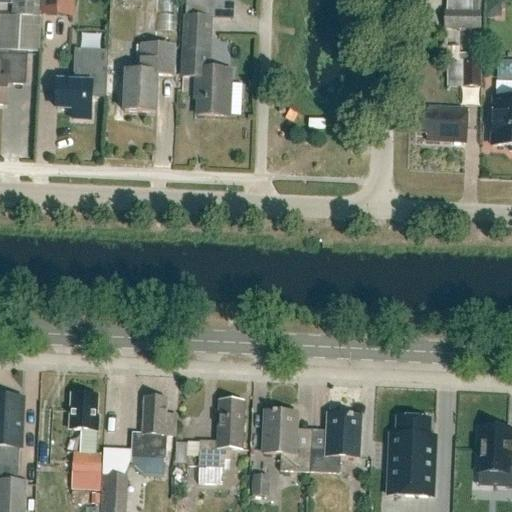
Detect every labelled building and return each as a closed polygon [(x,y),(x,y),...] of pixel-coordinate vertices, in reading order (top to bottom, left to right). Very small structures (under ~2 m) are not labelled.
[(38,19),(38,0),(11,0),(11,17),(38,19)] [(44,0),(43,16),(72,17),(72,0),(44,0)] [(158,0),(158,17),(171,17),(170,0),(158,0)] [(495,18),(500,13),(501,5),(487,5),(487,18),(495,18)] [(479,30),(480,12),(443,12),(443,29),(479,30)] [(196,92),(199,93),(198,117),(229,119),(231,73),(208,71),(211,21),(186,19),(183,78),(197,79),(196,92)] [(174,78),(175,49),(143,48),(142,75),(126,74),(124,113),(156,115),(158,77),(174,78)] [(57,110),(74,111),(73,121),(91,122),(92,99),(107,100),(108,70),(106,70),(107,54),(76,52),(74,85),(58,84),(57,110)] [(26,86),(27,57),(0,55),(0,107),(7,108),(8,86),(26,86)] [(462,88),(479,88),(479,62),(462,62),(462,88)] [(511,100),(494,100),(492,148),(505,149),(510,153),(511,153),(511,100)] [(464,143),(466,112),(430,110),(430,115),(423,115),(422,134),(429,134),(429,142),(464,143)] [(102,456),(96,455),(97,435),(98,435),(99,418),(97,418),(98,399),(72,397),(70,433),(82,434),(81,454),(74,454),(73,477),(101,478),(102,456)] [(0,467),(19,468),(22,401),(0,399),(0,467)] [(176,439),(177,418),(167,417),(167,402),(145,401),(144,437),(134,436),(133,461),(167,462),(168,439),(176,439)] [(242,453),(244,406),(220,405),(218,446),(201,445),(200,470),(224,471),(224,463),(230,463),(231,453),(242,453)] [(311,474),(313,452),(295,452),(297,416),(266,414),(264,456),(281,456),(280,473),(311,474)] [(313,452),(311,474),(340,476),(341,459),(358,460),(360,418),(330,417),(328,453),(313,452)] [(430,422),(398,420),(397,437),(391,436),(388,498),(433,500),(435,439),(429,438),(430,422)] [(480,430),(478,475),(495,476),(494,490),(511,490),(511,470),(510,470),(511,454),(511,446),(511,432),(480,430)] [(125,511),(127,477),(106,476),(104,511),(125,511)] [(268,498),(269,477),(252,476),(250,497),(268,498)] [(0,511),(24,511),(26,482),(0,481),(0,511)]
